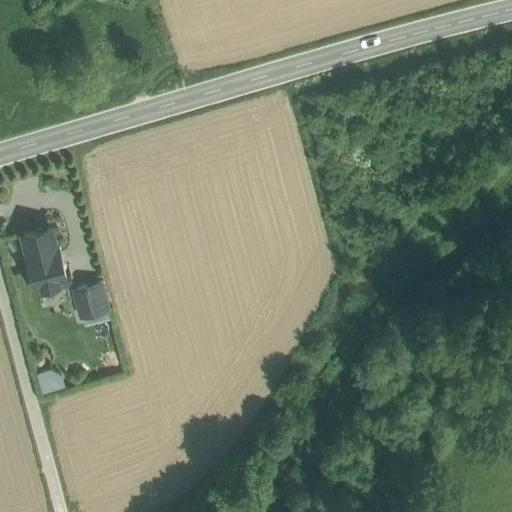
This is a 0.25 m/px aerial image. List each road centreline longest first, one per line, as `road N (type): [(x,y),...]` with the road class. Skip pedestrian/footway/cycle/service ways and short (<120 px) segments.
road 1 (secondary): [(511,9),(0,154)]
road 2 (track): [(0,286),(64,511)]
